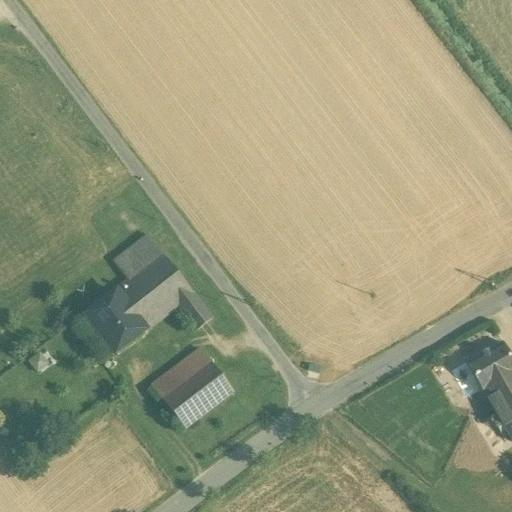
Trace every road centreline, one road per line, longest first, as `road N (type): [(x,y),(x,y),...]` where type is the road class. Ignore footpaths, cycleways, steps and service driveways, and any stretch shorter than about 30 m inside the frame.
road 1 (unclassified): [(6,0),(314,406)]
road 2 (unclassified): [(511,295),(314,406)]
road 3 (unclassified): [(314,406),(173,511)]
